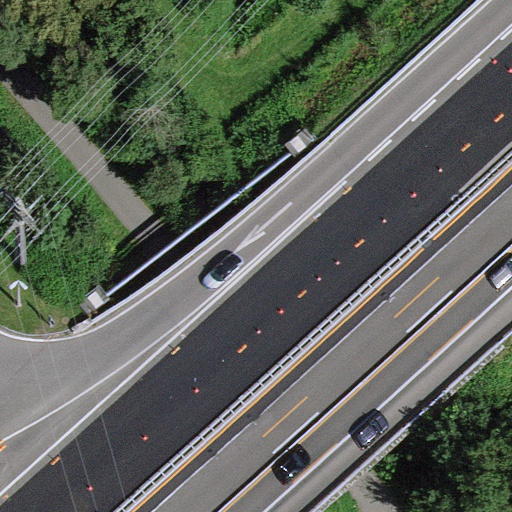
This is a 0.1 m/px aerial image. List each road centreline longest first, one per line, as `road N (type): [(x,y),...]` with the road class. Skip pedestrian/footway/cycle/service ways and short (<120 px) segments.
road 1 (track): [(0,56),(382,511)]
road 2 (motorway): [(380,211),(49,511)]
road 3 (motorway): [(208,511),(511,236)]
road 4 (motorway): [(380,211),(177,300)]
road 5 (motorway): [(511,88),(380,211)]
